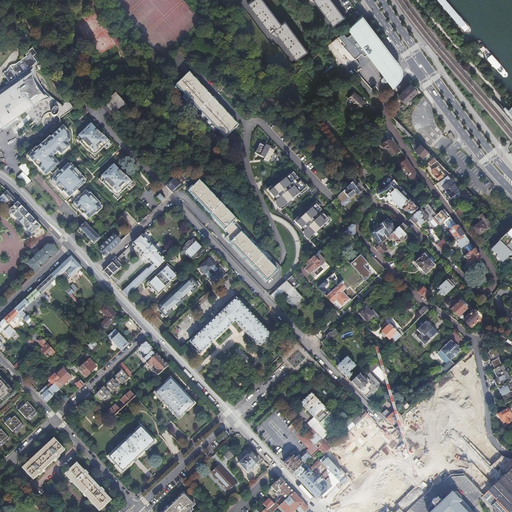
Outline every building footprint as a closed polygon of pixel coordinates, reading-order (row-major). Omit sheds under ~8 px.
[(261,0),(250,0),(247,3),(269,32),(273,29),(296,59),(306,51),(284,21),(280,24),(261,0)] [(313,0),(332,25),(343,17),(330,0),(313,0)] [(468,26),(465,23),(443,0),(434,0),(462,32),(464,32),(467,31),(468,29),(468,26)] [(383,82),(387,79),(393,87),(398,81),(399,79),(400,76),(400,73),(399,71),(398,69),(396,66),(398,64),(361,16),(348,28),(352,33),(346,38),(342,33),(338,37),(344,44),(342,46),(354,59),(361,53),(363,57),(367,53),(384,76),(381,79),(380,80),(381,81),(381,82),(382,82),(383,82)] [(508,73),(480,40),(478,40),(476,41),(475,43),(475,44),(503,77),(504,77),(506,77),(508,76),(508,73)] [(33,66),(37,63),(32,57),(35,55),(31,49),(28,52),(27,54),(24,56),(25,57),(14,65),(13,65),(12,65),(10,66),(9,67),(10,68),(17,77),(33,66)] [(10,88),(0,95),(0,129),(3,128),(7,125),(14,120),(24,112),(26,115),(36,125),(41,119),(42,118),(43,117),(44,116),(45,115),(45,114),(46,114),(47,114),(48,113),(49,113),(50,113),(50,114),(51,115),(51,116),(52,116),(53,116),(54,116),(55,116),(56,115),(56,116),(57,117),(58,118),(58,119),(58,120),(59,121),(59,123),(76,110),(69,103),(68,102),(67,102),(66,102),(65,102),(64,102),(64,103),(63,103),(63,104),(62,105),(62,106),(54,100),(49,97),(45,93),(41,88),(39,84),(37,81),(35,75),(33,66),(17,77),(14,79),(8,84),(7,84),(10,88)] [(7,70),(14,79),(17,77),(10,68),(7,70)] [(3,78),(8,84),(14,79),(7,70),(1,74),(3,78)] [(192,76),(189,73),(176,86),(189,100),(190,99),(195,104),(194,104),(194,105),(210,122),(210,121),(211,121),(215,126),(215,127),(224,137),(238,125),(235,123),(234,124),(232,122),(233,120),(228,115),(226,116),(224,114),(226,112),(220,106),(219,108),(216,105),(218,104),(212,98),(212,99),(211,99),(206,94),(207,93),(202,87),(200,88),(198,86),(199,84),(194,79),(193,80),(190,78),(192,76)] [(410,85),(398,96),(403,102),(416,91),(410,85)] [(352,92),(347,98),(354,104),(352,106),(356,110),(363,102),(352,92)] [(91,124),(77,136),(78,140),(88,150),(92,154),(96,154),(109,142),(103,135),(102,136),(100,134),(96,129),(96,130),(91,124)] [(49,136),(27,157),(33,164),(34,163),(38,168),(41,172),(42,170),(47,175),(57,166),(50,158),(58,151),(61,155),(67,149),(63,145),(66,142),(66,143),(70,140),(70,138),(68,136),(70,135),(70,133),(63,125),(50,137),(49,136)] [(389,138),(386,136),(382,139),(384,142),(383,147),(388,148),(389,150),(391,153),(391,152),(393,155),(400,150),(399,148),(393,139),(391,137),(389,138)] [(260,156),(265,158),(270,148),(271,147),(266,144),(265,146),(264,146),(260,143),(255,153),(256,154),(258,154),(260,156)] [(425,150),(419,144),(413,151),(421,158),(427,152),(425,150)] [(274,151),(270,148),(265,158),(264,160),(271,163),(272,164),(274,165),(279,155),(275,153),(273,153),(274,151)] [(436,160),(432,157),(426,162),(429,165),(436,160)] [(406,158),(398,164),(403,170),(407,171),(410,175),(410,176),(411,177),(411,178),(414,178),(416,177),(416,172),(415,171),(408,161),(406,158)] [(74,170),(68,164),(52,179),(58,185),(56,187),(62,193),(63,192),(69,198),(74,193),(73,191),(75,189),(77,190),(85,183),(79,176),(81,175),(75,169),(74,170)] [(120,170),(114,164),(98,179),(111,192),(111,191),(115,196),(119,196),(133,182),(126,176),(124,175),(124,174),(120,170)] [(436,166),(430,170),(437,179),(444,174),(436,166)] [(298,178),(294,172),(286,178),(277,186),(275,183),(267,189),(274,198),(275,197),(277,200),(275,202),(277,204),(276,205),(277,207),(279,210),(281,209),(284,206),(286,205),(286,204),(291,201),(291,200),(297,196),(300,193),(301,195),(309,188),(306,184),(304,185),(301,181),(299,182),(297,180),(298,178)] [(180,184),(174,179),(166,186),(172,192),(180,184)] [(398,187),(392,179),(387,184),(386,182),(383,182),(381,184),(381,187),(382,188),(380,191),(379,190),(375,192),(377,195),(378,200),(380,200),(382,199),(384,201),(385,200),(387,202),(388,203),(390,201),(398,209),(401,209),(408,202),(409,203),(411,201),(409,199),(406,196),(404,199),(400,195),(394,190),(398,187)] [(449,180),(441,185),(449,196),(452,194),(453,196),(458,192),(457,191),(457,190),(449,180)] [(224,229),(231,223),(235,219),(199,181),(187,191),(224,229)] [(361,192),(353,182),(346,189),(347,191),(344,193),(346,195),(349,198),(355,193),(357,195),(361,192)] [(90,219),(93,216),(96,213),(97,214),(102,209),(99,206),(101,204),(90,193),(89,194),(86,191),(80,197),(81,199),(79,201),(77,199),(73,203),(89,220),(90,219)] [(31,216),(7,192),(3,196),(9,202),(10,203),(9,205),(12,209),(9,212),(32,235),(41,226),(31,216)] [(344,193),(343,192),(341,193),(337,197),(340,200),(346,195),(344,193)] [(166,199),(161,194),(157,197),(162,202),(166,199)] [(9,202),(3,196),(0,198),(0,199),(6,206),(9,202)] [(310,210),(316,204),(319,207),(321,206),(316,201),(309,208),(310,210)] [(408,202),(401,209),(402,209),(404,211),(405,211),(409,215),(411,215),(412,215),(416,210),(409,203),(408,202)] [(305,235),(309,239),(324,226),(329,220),(327,217),(323,214),(322,215),(319,212),(322,210),(319,207),(316,204),(310,210),(307,213),(303,216),(296,223),(302,229),(303,228),(305,231),(303,232),(305,235)] [(438,214),(444,210),(441,206),(435,211),(438,214)] [(462,210),(459,207),(458,208),(454,211),(459,217),(461,220),(464,218),(459,212),(462,210)] [(421,210),(409,220),(413,223),(414,224),(416,223),(417,224),(420,227),(426,222),(426,218),(423,215),(421,215),(420,216),(419,214),(422,211),(421,210)] [(446,213),(444,210),(438,214),(444,222),(449,217),(446,213)] [(294,221),(296,223),(303,216),(301,214),(297,218),(294,221)] [(328,216),(327,217),(329,220),(324,226),(325,227),(332,221),(328,216)] [(479,223),(472,228),(478,235),(481,233),(483,235),(487,232),(485,230),(489,227),(487,224),(488,223),(485,220),(484,221),(480,216),(475,219),(479,223)] [(453,222),(449,217),(444,222),(442,223),(449,232),(456,226),(453,222)] [(381,229),(380,230),(384,235),(386,239),(387,238),(395,230),(389,224),(386,221),(379,227),(381,229)] [(89,233),(92,230),(85,223),(80,229),(77,232),(80,235),(83,232),(87,236),(88,236),(90,234),(89,233)] [(229,234),(236,227),(231,223),(224,229),(229,234)] [(407,228),(402,224),(395,230),(387,238),(389,241),(392,238),(395,242),(394,242),(397,245),(401,242),(404,242),(406,239),(406,237),(402,233),(407,228)] [(352,226),(348,229),(351,236),(357,234),(356,233),(356,230),(355,228),(355,226),(352,226)] [(380,230),(377,226),(370,232),(371,235),(373,238),(375,240),(377,243),(382,239),(381,238),(384,235),(380,230)] [(459,230),(456,226),(449,232),(458,244),(457,245),(461,249),(463,247),(468,242),(465,239),(459,230)] [(236,227),(229,234),(225,238),(268,281),(278,271),(236,227)] [(511,227),(490,250),(503,262),(511,253),(511,227)] [(100,239),(92,230),(89,233),(90,234),(88,236),(91,240),(88,244),(91,247),(95,244),(100,239)] [(433,232),(427,237),(439,248),(442,251),(444,249),(444,246),(437,240),(439,238),(433,232)] [(114,235),(107,242),(113,249),(120,242),(114,235)] [(153,265),(156,269),(166,261),(165,259),(169,255),(167,252),(164,252),(161,255),(142,235),(133,244),(153,265)] [(185,247),(182,250),(184,252),(183,254),(189,260),(192,260),(193,261),(197,258),(198,258),(202,255),(202,253),(205,250),(194,239),(191,242),(189,241),(186,244),(185,247)] [(113,249),(107,242),(99,249),(103,254),(102,255),(103,257),(105,257),(113,249)] [(471,247),(468,242),(463,247),(467,253),(464,256),(467,261),(466,262),(470,267),(473,265),(475,263),(480,259),(478,256),(471,247)] [(36,272),(57,252),(53,246),(47,243),(27,262),(36,272)] [(381,243),(375,248),(381,254),(386,249),(381,243)] [(446,255),(450,259),(454,255),(450,250),(446,255)] [(370,274),(364,267),(368,264),(359,255),(349,264),(364,280),(370,274)] [(423,255),(414,263),(424,274),(433,266),(423,255)] [(70,256),(50,275),(54,280),(55,281),(62,275),(67,281),(70,278),(81,269),(70,256)] [(321,264),(314,256),(308,263),(310,265),(306,268),(310,272),(315,267),(316,268),(321,264)] [(211,269),(214,266),(215,264),(209,257),(197,269),(202,275),(203,274),(204,275),(207,272),(208,271),(211,269)] [(103,272),(109,278),(122,266),(116,260),(103,272)] [(156,269),(153,265),(148,269),(147,268),(122,292),(127,297),(156,269)] [(150,279),(146,283),(151,288),(149,290),(151,292),(153,290),(157,295),(162,291),(163,288),(165,288),(169,284),(169,282),(172,282),(178,277),(175,274),(175,273),(170,267),(169,268),(166,265),(161,269),(160,273),(158,272),(154,276),(154,278),(150,279)] [(211,275),(208,278),(209,280),(208,281),(213,286),(225,275),(219,268),(217,269),(214,272),(212,275),(211,275)] [(50,275),(35,289),(39,294),(54,280),(50,275)] [(188,279),(175,291),(171,295),(158,307),(159,308),(158,310),(162,314),(160,316),(162,318),(164,316),(165,318),(200,285),(197,281),(195,283),(191,278),(189,280),(188,279)] [(435,290),(443,297),(454,286),(446,279),(435,290)] [(329,283),(326,280),(318,288),(324,294),(327,291),(324,288),(329,283)] [(302,299),(286,282),(275,293),(271,297),(275,301),(285,293),(291,299),(287,303),(293,309),(302,299)] [(64,285),(61,287),(69,295),(76,288),(71,284),(67,287),(64,285)] [(327,297),(332,303),(336,299),(342,305),(348,299),(342,292),(344,290),(339,286),(327,297)] [(35,289),(14,310),(19,315),(22,312),(24,310),(27,313),(32,309),(34,311),(45,300),(41,296),(39,294),(35,289)] [(426,290),(422,295),(426,298),(431,293),(426,290)] [(451,295),(443,301),(450,308),(457,302),(451,295)] [(236,299),(190,342),(200,353),(235,320),(259,346),(270,336),(236,299)] [(365,301),(363,303),(366,306),(359,313),(368,321),(375,315),(369,309),(371,307),(365,301)] [(453,306),(452,308),(454,310),(453,311),(458,317),(467,310),(461,304),(460,305),(458,303),(457,302),(453,306)] [(107,318),(100,324),(104,329),(118,316),(106,305),(100,311),(107,318)] [(422,316),(428,310),(424,307),(418,312),(422,316)] [(3,319),(8,325),(12,321),(14,319),(16,321),(18,322),(22,318),(19,315),(14,310),(3,319)] [(466,320),(467,322),(469,324),(472,327),(477,323),(478,325),(482,322),(474,313),(466,320)] [(11,339),(17,334),(8,325),(3,319),(0,322),(0,349),(4,346),(0,341),(0,334),(4,331),(11,339)] [(432,328),(429,325),(423,319),(420,322),(422,324),(416,329),(420,334),(421,333),(423,335),(422,336),(426,341),(437,332),(433,327),(432,328)] [(382,330),(393,342),(401,335),(390,323),(382,330)] [(114,329),(107,335),(107,336),(120,351),(128,344),(114,329)] [(337,333),(335,329),(331,333),(330,333),(327,335),(327,337),(324,340),(327,343),(337,333)] [(36,333),(27,341),(33,347),(36,344),(35,343),(37,342),(42,348),(40,350),(47,358),(51,355),(52,356),(55,353),(36,333)] [(324,340),(321,343),(322,344),(322,345),(322,346),(322,347),(321,348),(320,349),(323,352),(329,345),(327,343),(324,340)] [(145,341),(137,348),(145,356),(152,349),(145,341)] [(444,347),(441,350),(450,360),(454,356),(456,357),(457,356),(457,354),(463,349),(460,346),(461,344),(459,343),(459,345),(457,345),(457,344),(455,344),(453,345),(453,344),(451,341),(448,344),(446,344),(445,345),(444,347)] [(93,342),(88,346),(91,350),(97,345),(93,342)] [(156,354),(152,349),(145,356),(142,359),(147,363),(156,354)] [(494,393),(501,405),(509,401),(505,395),(508,394),(504,386),(507,384),(499,367),(497,368),(494,361),(495,361),(490,350),(489,350),(489,349),(484,351),(485,354),(484,355),(486,358),(488,364),(487,364),(490,371),(489,372),(493,381),(489,382),(494,393)] [(155,372),(158,375),(168,366),(156,354),(147,363),(150,367),(149,367),(155,373),(155,372)] [(336,366),(348,379),(352,375),(349,372),(355,366),(346,356),(336,366)] [(89,360),(79,369),(86,376),(96,367),(89,360)] [(452,369),(468,393),(480,385),(464,361),(452,369)] [(128,378),(130,379),(132,376),(131,375),(131,374),(121,363),(118,366),(121,370),(128,378)] [(45,387),(38,393),(46,402),(52,397),(51,396),(58,389),(60,389),(62,387),(62,385),(65,382),(67,382),(72,377),(64,368),(56,374),(55,373),(54,373),(55,373),(50,378),(49,378),(49,381),(51,383),(46,387),(45,387)] [(128,378),(121,370),(115,376),(116,378),(113,380),(118,386),(121,383),(122,384),(128,378)] [(361,377),(359,374),(351,382),(364,396),(370,391),(367,389),(370,386),(367,383),(369,381),(364,375),(361,377)] [(0,405),(8,398),(14,393),(0,377),(0,405)] [(84,385),(79,379),(75,382),(76,383),(75,384),(79,389),(84,385)] [(113,380),(112,379),(106,385),(107,386),(105,388),(110,394),(112,391),(113,392),(119,387),(118,386),(113,380)] [(171,379),(156,392),(179,418),(194,404),(171,379)] [(508,462),(475,427),(486,416),(455,383),(433,403),(497,472),(508,462)] [(301,386),(293,393),(296,396),(303,389),(301,386)] [(105,388),(103,387),(97,393),(98,394),(96,396),(101,402),(103,399),(104,400),(110,395),(110,394),(105,388)] [(112,418),(124,407),(134,397),(129,392),(126,395),(126,394),(123,397),(120,400),(123,403),(117,408),(115,405),(112,407),(109,410),(107,413),(112,418)] [(311,392),(301,402),(320,423),(325,429),(336,419),(311,392)] [(20,408),(18,410),(26,418),(29,415),(31,417),(37,412),(25,399),(21,403),(22,404),(24,405),(20,408)] [(511,416),(507,408),(498,414),(501,419),(502,419),(504,422),(506,421),(507,423),(511,419),(511,416)] [(381,414),(391,425),(400,417),(395,410),(390,414),(386,410),(381,414)] [(368,414),(367,413),(354,425),(355,426),(356,425),(368,414)] [(6,421),(4,423),(12,431),(15,428),(17,430),(23,425),(14,416),(11,419),(10,418),(6,421)] [(411,428),(426,448),(437,440),(433,436),(434,435),(422,419),(411,428)] [(309,450),(315,445),(294,422),(288,428),(309,450)] [(140,426),(108,456),(122,470),(154,441),(140,426)] [(321,439),(326,435),(318,426),(313,430),(321,439)] [(0,442),(1,441),(3,443),(9,438),(0,429),(0,428),(0,442)] [(348,505),(355,511),(383,511),(379,508),(382,505),(365,488),(387,466),(397,476),(416,456),(405,445),(400,450),(390,439),(382,431),(368,445),(360,437),(334,463),(347,477),(333,491),(348,505)] [(456,435),(429,460),(441,473),(455,460),(460,465),(458,467),(479,490),(488,482),(461,454),(467,448),(456,435)] [(53,438),(22,468),(33,479),(38,474),(39,475),(42,473),(41,471),(56,458),(57,459),(60,457),(59,455),(64,450),(53,438)] [(317,443),(315,445),(320,450),(324,455),(327,452),(334,446),(331,443),(329,444),(325,444),(323,442),(320,445),(317,443)] [(320,450),(315,445),(309,450),(307,452),(302,456),(303,457),(303,458),(301,457),(298,457),(297,459),(296,458),(295,459),(293,457),(291,459),(289,457),(283,463),(293,474),(301,467),(304,464),(317,453),(320,450)] [(229,451),(224,456),(228,462),(234,457),(229,451)] [(250,452),(238,464),(247,473),(253,467),(255,470),(258,467),(256,464),(259,462),(250,452)] [(237,463),(244,456),(242,453),(234,460),(237,463)] [(76,463),(65,474),(99,511),(110,500),(103,492),(104,491),(101,488),(100,488),(87,474),(88,473),(85,471),(84,472),(76,463)] [(219,465),(211,473),(229,491),(236,484),(219,465)] [(511,511),(511,466),(478,499),(490,511),(511,511)] [(306,472),(301,467),(293,474),(298,479),(306,472)] [(312,473),(308,470),(306,472),(298,479),(316,498),(319,498),(321,496),(328,490),(324,486),(322,487),(318,484),(321,481),(317,476),(314,479),(310,475),(312,473)] [(491,485),(496,480),(493,477),(488,482),(491,485)] [(294,491),(280,478),(271,487),(276,491),(278,489),(283,495),(275,502),(279,506),(294,491)] [(276,491),(271,487),(263,494),(267,498),(261,504),(266,508),(262,511),(272,511),(279,506),(275,502),(283,495),(278,489),(276,491)] [(284,511),(293,511),(296,510),(297,509),(300,511),(304,511),(309,507),(294,491),(279,506),(284,511)] [(430,511),(472,511),(474,511),(463,499),(462,495),(458,491),(455,492),(454,493),(453,492),(442,502),(438,498),(433,503),(437,506),(430,511)] [(183,493),(162,511),(189,511),(192,510),(191,508),(194,505),(183,493)]
